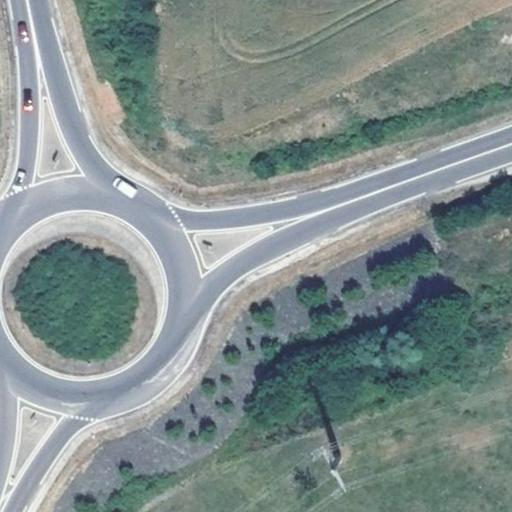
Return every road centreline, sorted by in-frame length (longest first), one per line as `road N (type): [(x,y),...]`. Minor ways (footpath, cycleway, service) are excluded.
road 1 (primary): [(511,148),(334,213)]
road 2 (primary): [(334,213),(238,236),(151,221)]
road 3 (primary): [(27,38),(29,153),(11,218)]
road 4 (primary): [(104,197),(74,150),(27,38)]
road 5 (primary): [(185,302),(245,252),(334,213)]
road 6 (primary): [(82,405),(139,387),(162,365),(185,302)]
road 7 (secondary): [(12,511),(82,405)]
